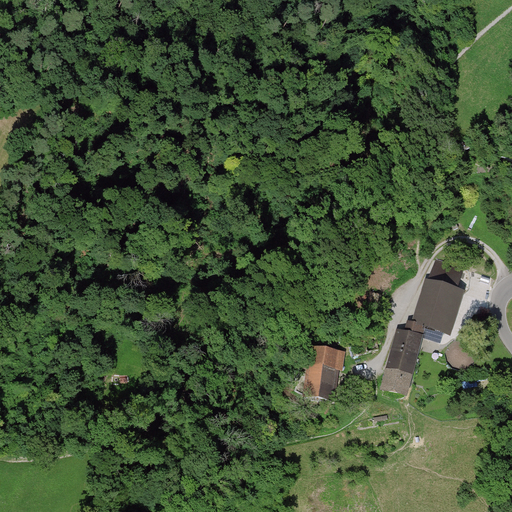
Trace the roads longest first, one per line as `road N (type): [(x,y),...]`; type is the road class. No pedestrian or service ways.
road 1 (track): [(0,106),(231,73)]
road 2 (track): [(0,459),(94,448),(104,457),(94,511)]
road 3 (track): [(421,274),(440,246),(463,239),(488,249),(511,285)]
